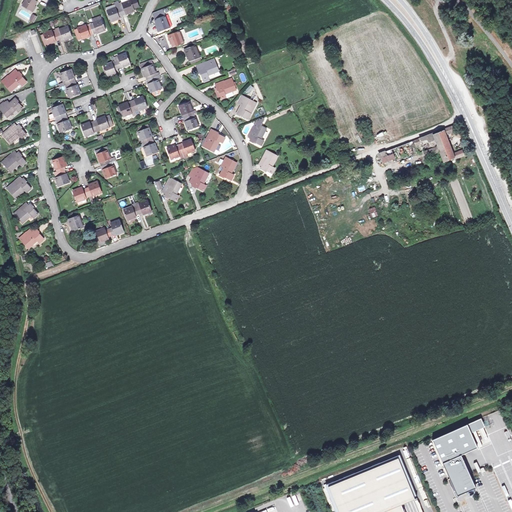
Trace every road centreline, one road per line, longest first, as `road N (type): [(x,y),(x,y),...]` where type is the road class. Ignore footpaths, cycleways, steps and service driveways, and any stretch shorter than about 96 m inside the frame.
road 1 (residential): [(43,142),(41,170),(65,249),(77,257),(237,201),(247,175),(243,151),(228,123),(183,82)]
road 2 (track): [(195,511),(511,387)]
road 3 (secondary): [(392,0),(443,64),(511,220)]
road 4 (track): [(361,157),(237,201)]
road 5 (residential): [(86,54),(40,70),(43,142)]
